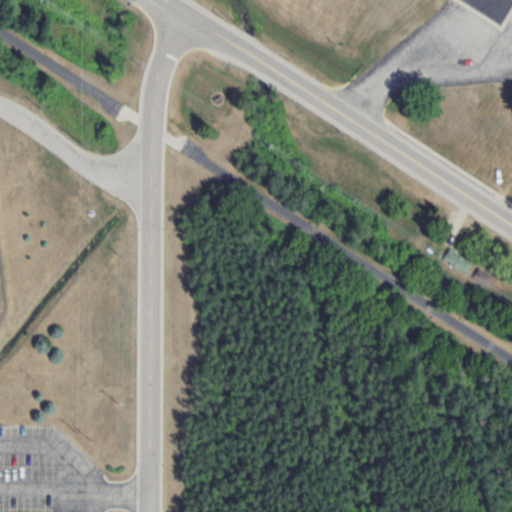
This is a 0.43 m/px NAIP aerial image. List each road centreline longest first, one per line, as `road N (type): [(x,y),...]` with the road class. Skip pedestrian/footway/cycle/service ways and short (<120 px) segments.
road 1 (tertiary): [(511,224),(186,12)]
road 2 (residential): [(153,511),(156,235)]
road 3 (residential): [(156,235),(156,94),(186,12)]
road 4 (residential): [(511,51),(508,58),(415,64),(358,124)]
